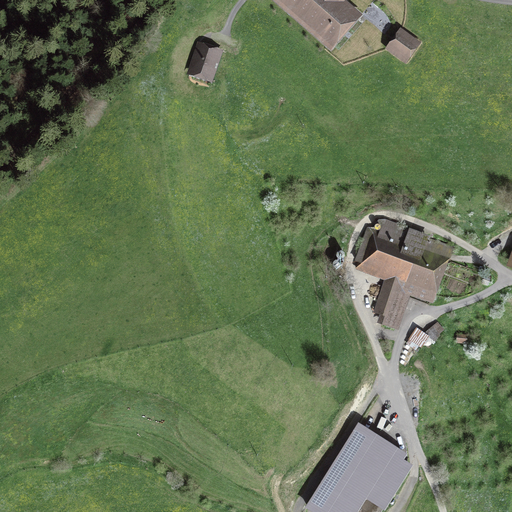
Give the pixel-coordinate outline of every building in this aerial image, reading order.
[(281,0),(331,44),(354,18),(339,4),(342,0),(281,0)] [(395,63),(407,71),(426,44),(403,27),(385,52),(397,61),(395,63)] [(202,48),(193,73),(209,78),(217,54),(202,48)] [(431,289),(442,259),(450,262),(455,248),(428,238),(427,239),(410,233),(412,230),(386,221),(380,236),(368,232),(356,261),(388,274),(384,286),(383,288),(407,297),(428,304),(431,297),(434,298),(436,291),(431,289)] [(385,314),(382,322),(396,327),(407,297),(383,288),(375,310),(385,314)] [(307,506),(316,511),(355,511),(373,483),(392,495),(410,467),(400,460),(404,455),(358,426),(307,506)]
